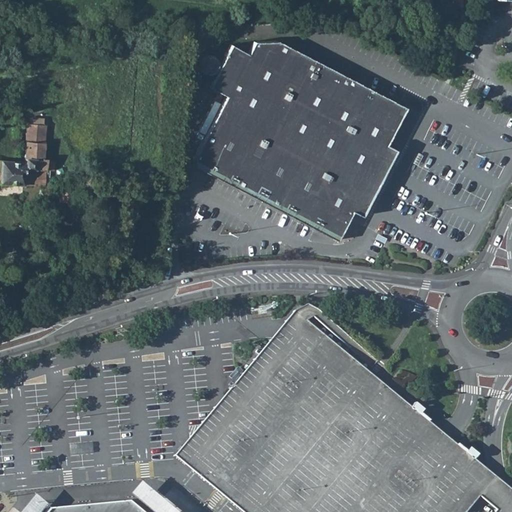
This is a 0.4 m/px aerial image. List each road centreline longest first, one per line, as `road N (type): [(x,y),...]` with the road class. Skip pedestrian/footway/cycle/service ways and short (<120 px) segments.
road 1 (secondary): [(105,328),(221,293),(275,290),(382,299),(444,328)]
road 2 (secondary): [(459,289),(290,268),(168,283)]
road 3 (secondary): [(168,283),(0,336)]
road 4 (unknown): [(305,511),(390,411)]
road 5 (unknown): [(176,340),(175,431),(187,466)]
